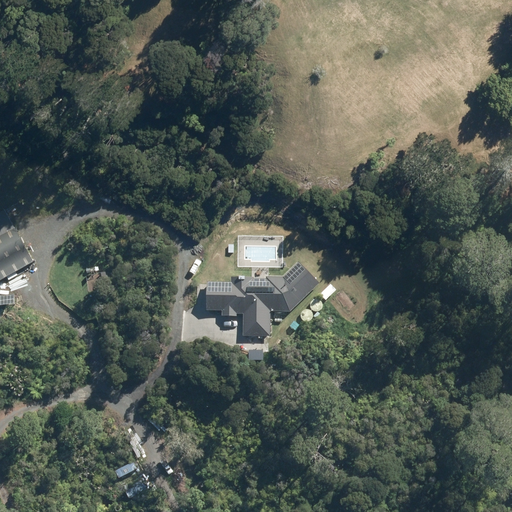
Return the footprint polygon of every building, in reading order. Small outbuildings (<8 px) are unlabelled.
[(0,281),(31,265),(11,231),(0,236),(0,281)] [(229,280),(205,280),(204,313),(221,314),(220,319),(237,319),(237,315),(243,315),(242,336),(270,337),(271,313),(290,314),(319,286),(298,264),(283,278),(229,277),(229,280)] [(331,284),(319,295),(325,302),(337,290),(331,284)] [(322,308),(322,307),(322,305),(322,303),(320,301),(319,300),(317,300),(315,300),(313,301),(312,302),(311,304),(311,306),(311,308),(312,309),(313,311),(315,311),(317,311),(319,311),(320,310),(322,308)] [(311,319),(312,318),(312,316),(312,315),(312,313),(310,312),(309,311),(307,311),(306,311),(304,311),(302,313),(302,314),(301,316),(302,318),(303,320),(304,321),(306,321),(308,321),(310,321),(311,319)] [(129,472),(110,468),(111,485),(124,485),(129,472)]
